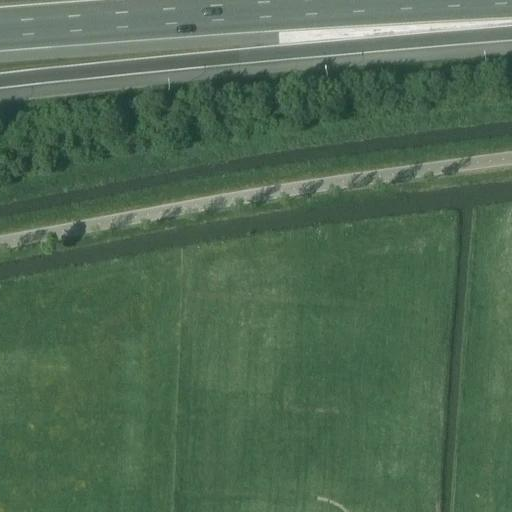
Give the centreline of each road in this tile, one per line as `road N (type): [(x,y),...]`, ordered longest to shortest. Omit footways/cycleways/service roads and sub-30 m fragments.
road 1 (motorway): [(0,82),(511,29)]
road 2 (motorway): [(0,30),(441,0)]
